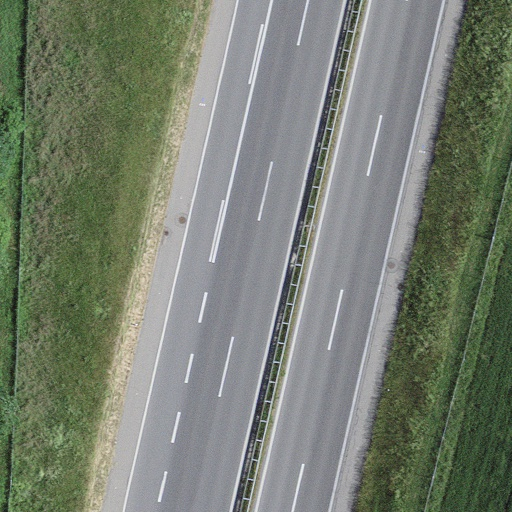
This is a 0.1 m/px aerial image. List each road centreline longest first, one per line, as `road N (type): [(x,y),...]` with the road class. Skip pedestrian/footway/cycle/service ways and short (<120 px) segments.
road 1 (motorway): [(307,0),(193,511)]
road 2 (motorway): [(292,511),(406,0)]
